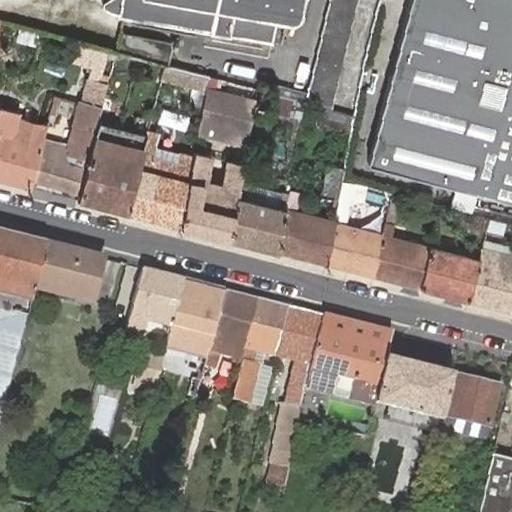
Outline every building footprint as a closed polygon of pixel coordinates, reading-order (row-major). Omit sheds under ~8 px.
[(118,14),(271,43),(275,20),(291,23),(295,21),(298,15),(301,0),(107,0),(103,2),(102,5),(105,7),(117,12),(118,12),(118,14)] [(357,0),(328,0),(304,102),(320,107),(332,110),(357,0)] [(511,0),(406,0),(365,166),(511,202),(511,0)] [(164,65),(167,66),(171,45),(118,35),(115,52),(164,65)] [(104,57),(106,50),(69,40),(67,48),(104,57)] [(159,81),(202,89),(204,76),(162,68),(159,81)] [(82,102),(100,107),(108,77),(90,72),(82,102)] [(246,146),(254,103),(206,90),(198,133),(207,135),(208,127),(239,135),(237,143),(246,146)] [(93,135),(101,107),(100,107),(82,102),(79,101),(68,146),(42,139),(41,145),(32,179),(79,193),(90,152),(89,152),(93,135)] [(352,115),(320,107),(315,125),(349,135),(352,115)] [(0,108),(0,180),(29,187),(32,179),(41,145),(13,138),(19,113),(0,108)] [(208,127),(207,135),(237,143),(239,135),(208,127)] [(77,200),(126,213),(143,148),(135,146),(132,158),(99,149),(102,138),(93,135),(89,152),(90,152),(79,193),(77,200)] [(152,147),(144,146),(143,148),(126,213),(180,227),(191,166),(184,164),(180,180),(161,176),(165,159),(150,155),(152,147)] [(191,166),(180,227),(228,239),(238,182),(242,164),(227,160),(223,188),(204,184),(209,155),(194,151),(191,166)] [(184,164),(165,159),(161,176),(180,180),(184,164)] [(337,201),(341,181),(343,168),(325,165),(319,197),(337,201)] [(360,202),(363,186),(341,181),(337,201),(333,222),(326,265),(372,277),(382,235),(344,225),(349,199),(360,202)] [(284,211),(287,199),(276,196),(275,207),(251,201),(254,185),(238,182),(228,239),(276,252),(284,211)] [(398,203),(399,195),(392,194),(390,201),(398,203)] [(276,252),(326,265),(333,222),(284,211),(276,252)] [(486,228),(489,218),(469,213),(466,223),(486,228)] [(501,233),(505,222),(489,218),(486,228),(486,229),(501,233)] [(430,247),(433,235),(424,234),(385,223),(382,235),(372,277),(420,289),(430,247)] [(0,413),(26,316),(32,293),(34,287),(36,280),(45,243),(0,232),(0,231),(0,413)] [(101,258),(45,243),(36,280),(54,284),(52,292),(89,302),(101,258)] [(420,289),(467,301),(478,259),(430,247),(420,289)] [(511,256),(481,248),(478,259),(467,301),(511,313),(511,256)] [(182,279),(140,268),(125,328),(135,331),(139,316),(170,326),(182,279)] [(188,375),(200,378),(201,373),(202,369),(207,351),(208,349),(223,289),(182,279),(170,326),(168,334),(176,336),(178,328),(203,334),(201,343),(200,348),(196,346),(188,375)] [(36,280),(34,287),(52,292),(54,284),(36,280)] [(256,298),(223,289),(208,349),(207,351),(202,369),(213,371),(218,353),(223,334),(235,337),(230,359),(241,362),(256,298)] [(241,362),(231,399),(248,403),(257,366),(250,364),(254,350),(275,356),(287,306),(256,298),(241,362)] [(287,306),(275,356),(281,358),(284,349),(298,353),(296,362),(301,363),(297,377),(293,376),(287,401),(283,400),(271,460),(267,481),(285,484),(289,463),(300,404),(303,385),(305,379),(321,315),(287,306)] [(389,332),(321,315),(305,379),(303,385),(372,402),(384,356),(389,332)] [(139,316),(135,331),(138,332),(140,326),(163,333),(168,334),(170,326),(139,316)] [(178,328),(176,336),(197,341),(196,346),(200,348),(201,343),(203,334),(178,328)] [(284,349),(281,358),(296,362),(298,353),(284,349)] [(151,384),(155,386),(162,359),(141,353),(135,380),(133,390),(149,394),(151,384)] [(439,370),(384,356),(372,402),(433,417),(439,419),(440,420),(441,416),(451,374),(449,374),(439,370)] [(440,420),(436,439),(459,444),(461,434),(483,439),(487,426),(497,385),(456,375),(446,417),(441,416),(440,420)] [(511,433),(498,430),(491,455),(511,459),(511,433)] [(481,449),(483,439),(461,434),(459,444),(481,449)] [(511,511),(511,459),(491,455),(479,511),(511,511)] [(95,511),(98,501),(69,494),(66,508),(83,511),(95,511)]
